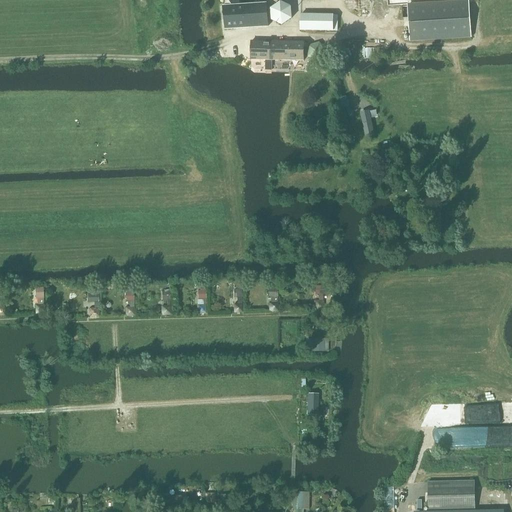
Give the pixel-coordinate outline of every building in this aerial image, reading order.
[(233,0),(234,6),(224,6),(226,29),(268,26),(266,3),(254,4),(240,5),(239,0),(233,0)] [(439,2),(407,4),(410,42),(472,38),(469,0),(439,2)] [(282,1),(272,7),(272,18),(282,24),(292,19),(292,7),(282,1)] [(332,32),(332,17),(301,16),(300,32),(332,32)] [(303,60),(303,42),(251,41),(251,59),(265,60),(265,69),(272,70),(272,60),(303,60)] [(347,96),(340,98),(342,109),(349,107),(347,96)] [(369,110),(360,112),(365,137),(375,135),(369,110)] [(308,392),(307,414),(318,415),(319,393),(308,392)] [(429,511),(460,511),(476,511),(475,482),(428,483),(429,511)] [(296,510),(295,511),(302,511),(303,493),(293,493),(293,510),(296,510)]
